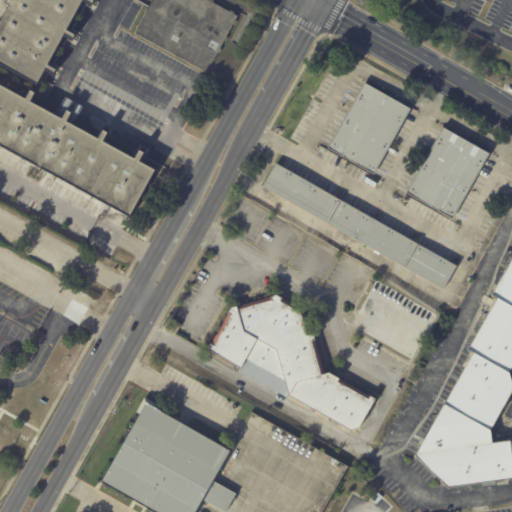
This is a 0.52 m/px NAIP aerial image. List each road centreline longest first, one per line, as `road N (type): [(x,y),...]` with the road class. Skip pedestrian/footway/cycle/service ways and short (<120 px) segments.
road 1 (secondary): [(135,289),(9,511)]
road 2 (secondary): [(298,0),(184,203)]
road 3 (tertiary): [(325,6),(511,111)]
road 4 (secondary): [(159,301),(249,140)]
road 5 (secondary): [(249,140),(325,6)]
road 6 (secondary): [(39,511),(103,399)]
